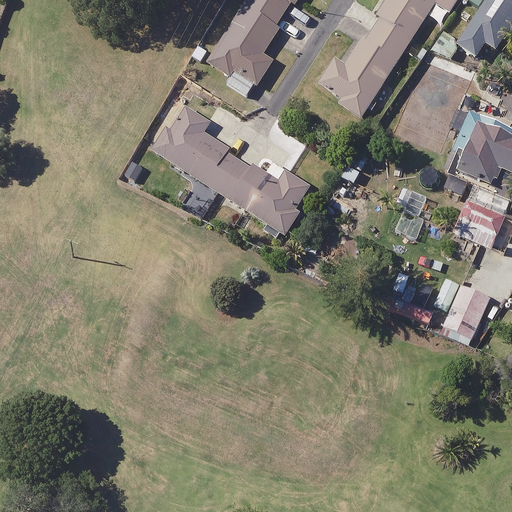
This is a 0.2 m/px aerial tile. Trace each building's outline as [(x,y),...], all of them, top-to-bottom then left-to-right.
[(228,86),(248,98),(254,89),(259,92),(275,65),(266,59),(282,34),(277,31),(292,7),(296,10),(302,0),(251,0),(210,67),(231,80),(228,86)] [(389,86),(431,19),(445,29),(463,0),(383,0),(375,13),(354,0),(337,28),(360,42),(344,67),(337,62),(321,88),(342,102),(339,108),(364,124),(372,111),(381,117),(397,91),(389,86)] [(511,0),(468,0),(433,53),(450,64),(459,50),(477,62),(487,48),(497,54),(511,31),(511,0)] [(159,117),(173,126),(186,107),(172,97),(159,117)] [(279,241),(281,237),(287,241),(304,214),(298,211),(312,190),(274,166),(265,180),(230,157),(233,153),(206,136),(212,126),(190,112),(174,135),(168,131),(149,161),(165,172),(170,164),(270,228),(267,233),(279,241)] [(469,189),(466,196),(450,235),(493,252),(511,205),(511,202),(495,195),(501,181),(511,185),(511,134),(468,115),(441,177),(469,189)] [(202,199),(191,217),(203,225),(214,207),(202,199)] [(397,235),(367,222),(362,234),(392,246),(397,235)] [(461,285),(446,278),(432,309),(447,316),(461,285)] [(491,302),(461,289),(444,331),(473,344),(491,302)]
